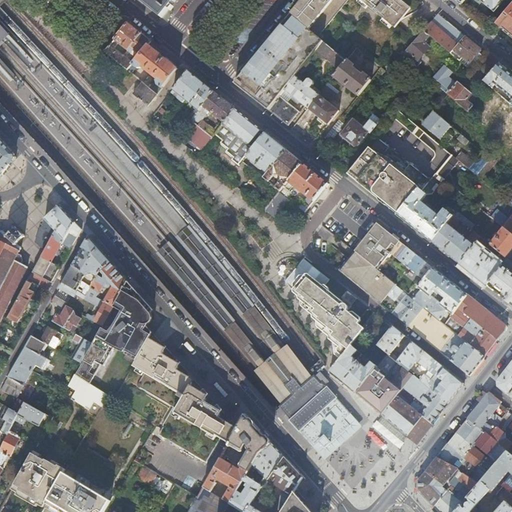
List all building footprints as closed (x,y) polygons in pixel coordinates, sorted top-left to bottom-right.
[(161,18),(176,0),(138,0),(145,5),(161,18)] [(341,8),(342,7),(333,0),(302,0),(291,14),(317,37),(336,14),(333,11),(338,6),(341,8)] [(333,0),(342,7),(347,0),(360,0),(392,26),(409,7),(399,0),(333,0)] [(480,0),(494,11),(503,0),(480,0)] [(511,5),(497,24),(511,36),(511,5)] [(322,42),(317,37),(291,14),(235,82),(259,102),(268,110),(279,96),(284,90),(295,76),(315,50),(322,42)] [(430,36),(460,61),(463,57),(470,63),(481,51),(482,50),(465,36),(439,15),(424,31),(430,36)] [(148,45),(159,53),(162,49),(145,35),(128,22),(104,50),(104,51),(127,70),(132,64),(148,45)] [(0,48),(12,38),(10,36),(1,26),(0,24),(0,48)] [(430,36),(424,31),(406,51),(401,56),(416,68),(421,62),(419,60),(430,48),(424,43),(430,36)] [(339,70),(346,61),(322,42),(315,50),(339,70)] [(177,68),(166,59),(159,53),(148,45),(132,64),(137,67),(142,67),(158,79),(157,79),(158,84),(162,87),(177,68)] [(467,67),(463,71),(468,75),(485,54),(481,51),(470,63),(467,67)] [(389,70),(401,56),(398,53),(389,64),(389,70)] [(463,57),(460,61),(467,67),(470,63),(463,57)] [(358,96),(370,80),(371,80),(363,74),(362,75),(353,68),(354,67),(347,60),(346,61),(339,70),(334,77),(358,96)] [(511,74),(498,64),(484,81),(492,88),(496,84),(511,98),(511,101),(510,103),(511,104),(511,74)] [(430,80),(448,95),(468,112),(473,106),(466,100),(471,94),(457,83),(456,84),(448,77),(452,72),(444,65),(438,71),(430,80)] [(370,80),(376,85),(387,72),(381,67),(380,68),(371,80),(370,80)] [(194,75),(188,70),(171,92),(185,103),(186,103),(187,103),(188,102),(189,102),(189,101),(190,102),(188,104),(190,106),(192,104),(196,107),(192,111),(196,114),(213,91),(207,85),(194,75)] [(284,90),(308,109),(319,95),(310,88),(313,84),(313,81),(308,78),(306,79),(303,83),(295,76),(284,90)] [(157,93),(143,82),(138,88),(133,93),(148,105),(157,93)] [(339,91),(328,83),(320,93),(331,101),(339,91)] [(224,99),(213,91),(196,114),(191,120),(192,120),(200,127),(212,136),(215,133),(216,131),(202,119),(207,113),(208,113),(209,111),(224,122),(235,108),(224,99)] [(319,95),(308,109),(328,125),(338,111),(319,95)] [(268,110),(288,126),(299,112),(279,96),(268,110)] [(495,125),(490,130),(495,135),(511,114),(511,104),(505,111),(500,106),(489,120),(495,125)] [(243,114),(235,108),(224,122),(216,131),(215,133),(222,139),(220,141),(227,147),(226,150),(233,156),(231,158),(237,163),(236,164),(237,165),(241,160),(243,161),(247,156),(250,152),(246,148),(262,129),(243,114)] [(440,139),(451,125),(434,111),(423,125),(440,139)] [(340,134),(356,147),(368,132),(369,133),(376,124),(380,119),(371,112),(368,117),(370,119),(363,127),(352,119),(340,134)] [(186,127),(185,129),(205,145),(212,136),(200,127),(192,120),(186,127)] [(250,152),(247,156),(253,161),(252,162),(252,163),(260,169),(262,169),(263,169),(268,173),(287,150),(276,141),(266,132),(250,152)] [(0,175),(17,156),(6,145),(0,138),(0,175)] [(443,178),(437,173),(437,172),(422,190),(411,182),(420,171),(377,138),(348,174),(371,192),(374,192),(376,190),(379,192),(382,194),(380,197),(380,199),(398,214),(418,188),(426,195),(432,194),(444,179),(443,178)] [(268,173),(264,178),(268,182),(274,175),(278,174),(281,177),(278,181),(280,183),(276,188),(279,191),(302,162),(294,155),(287,150),(268,173)] [(437,173),(443,178),(452,166),(453,166),(458,160),(452,155),(437,173)] [(279,191),(265,209),(275,218),(289,199),(287,198),(292,192),(290,190),(292,187),(296,186),(307,195),(307,198),(306,198),(304,201),(301,199),(297,205),(296,204),(291,210),(301,217),(305,212),(305,211),(328,183),(315,172),(302,162),(279,191)] [(432,241),(453,215),(445,209),(438,216),(420,202),(426,195),(418,188),(398,214),(414,227),(432,241)] [(460,206),(467,197),(463,193),(451,207),(456,211),(460,206)] [(62,244),(63,245),(75,222),(60,205),(44,218),(37,241),(45,248),(52,235),(62,244)] [(453,215),(456,211),(451,207),(448,205),(445,209),(453,215)] [(479,221),(460,206),(456,211),(453,215),(459,220),(472,230),(479,221)] [(497,208),(490,216),(504,227),(511,219),(497,208)] [(446,253),(459,263),(474,245),(452,228),(459,220),(453,215),(432,241),(446,253)] [(71,249),(82,229),(75,222),(63,245),(71,249)] [(377,222),(354,250),(369,262),(379,269),(392,254),(397,258),(424,280),(434,268),(419,255),(407,246),(389,231),(377,222)] [(0,322),(28,266),(22,263),(23,261),(21,255),(18,254),(21,247),(17,243),(23,236),(24,237),(25,236),(24,235),(25,234),(24,233),(23,234),(16,227),(17,226),(16,225),(15,226),(14,226),(13,227),(14,227),(7,234),(3,230),(0,232),(0,322)] [(178,237),(177,238),(275,356),(275,355),(277,354),(262,336),(267,332),(282,350),(286,346),(287,345),(190,227),(189,227),(178,237)] [(511,249),(511,234),(504,227),(489,245),(506,258),(511,249)] [(50,281),(52,282),(60,267),(52,262),(62,244),(52,235),(45,248),(33,272),(50,281)] [(103,269),(111,262),(88,237),(77,255),(62,282),(74,289),(77,290),(81,283),(80,283),(85,274),(87,275),(89,273),(92,273),(98,276),(103,269)] [(474,275),(486,285),(502,265),(495,260),(494,261),(492,259),(493,257),(492,256),(490,258),(481,251),(487,243),(480,237),(474,245),(459,263),(474,275)] [(249,342),(267,363),(269,360),(169,242),(156,253),(257,371),(262,367),(244,346),(249,342)] [(369,262),(354,250),(339,270),(354,282),(371,296),(381,303),(396,285),(396,284),(384,274),(379,269),(369,262)] [(511,265),(511,262),(507,258),(502,265),(486,285),(496,293),(511,305),(511,273),(510,272),(510,271),(509,270),(511,265)] [(124,290),(128,282),(119,271),(111,262),(103,269),(98,276),(93,286),(92,287),(100,292),(105,284),(106,285),(107,286),(108,286),(110,286),(112,285),(112,284),(113,284),(104,300),(114,306),(123,290),(124,290)] [(423,306),(440,320),(447,311),(452,314),(467,294),(434,268),(424,280),(419,287),(421,289),(413,299),(415,301),(416,300),(423,306)] [(45,290),(50,281),(33,272),(5,324),(14,328),(17,323),(18,323),(21,318),(39,287),(45,290)] [(336,354),(340,358),(351,345),(362,332),(362,331),(343,316),(349,308),(347,304),(346,303),(344,303),(343,303),(344,302),(309,274),(306,274),(297,285),(294,290),(294,292),(298,296),(299,299),(303,302),(311,308),(309,311),(313,315),(313,318),(328,327),(324,332),(329,336),(330,339),(334,342),(336,354)] [(74,289),(62,282),(58,290),(61,292),(62,290),(71,294),(74,289)] [(137,358),(153,332),(150,328),(152,325),(153,324),(153,322),(154,320),(154,317),(153,315),(149,310),(152,308),(134,288),(128,282),(124,290),(123,290),(114,306),(103,326),(94,343),(83,363),(76,375),(90,384),(101,364),(106,357),(109,359),(116,346),(137,358)] [(92,287),(93,286),(85,282),(79,292),(87,296),(92,287)] [(396,285),(381,303),(407,325),(423,306),(416,300),(415,301),(413,299),(410,297),(396,285)] [(476,302),(467,294),(452,314),(450,317),(462,326),(460,328),(463,330),(464,328),(470,332),(472,330),(478,334),(477,336),(474,334),(471,338),(470,337),(465,342),(484,357),(505,331),(505,328),(506,326),(476,302)] [(62,308),(66,301),(55,295),(51,302),(62,308)] [(103,326),(114,306),(104,300),(100,298),(97,304),(102,307),(96,316),(95,315),(91,315),(89,314),(87,317),(103,326)] [(53,320),(74,332),(82,317),(77,314),(75,310),(66,306),(64,311),(61,309),(58,314),(57,314),(53,320)] [(445,325),(445,324),(440,320),(423,306),(407,325),(447,358),(469,376),(484,357),(465,342),(445,325)] [(41,340),(48,344),(56,348),(63,334),(49,326),(41,340)] [(404,336),(392,326),(380,340),(376,345),(387,354),(387,353),(408,371),(424,351),(412,342),(398,358),(391,352),(404,336)] [(230,442),(238,428),(211,397),(188,372),(171,352),(153,332),(137,358),(133,366),(145,373),(138,386),(146,391),(169,404),(174,407),(163,425),(164,426),(160,434),(182,448),(207,463),(222,438),(230,442)] [(83,363),(94,343),(77,333),(73,339),(80,343),(72,357),(83,363)] [(17,362),(33,371),(36,365),(46,370),(51,360),(39,353),(42,348),(45,350),(48,344),(41,340),(33,335),(17,362)] [(254,374),(280,405),(283,403),(287,399),(290,396),(294,394),(285,384),(294,377),(302,386),(305,384),(308,381),(313,377),(315,376),(288,344),(287,345),(286,346),(282,350),(279,352),(277,354),(275,355),(267,363),(264,365),(262,367),(257,371),(256,371),(254,374)] [(340,359),(335,365),(331,370),(330,371),(335,375),(349,386),(356,392),(373,371),(377,366),(371,361),(366,368),(359,362),(360,360),(357,357),(355,359),(352,357),(357,350),(351,345),(340,358),(340,359)] [(0,354),(6,358),(10,351),(0,346),(0,354)] [(455,377),(424,351),(408,371),(414,375),(448,403),(463,383),(455,377)] [(373,371),(356,392),(363,398),(383,414),(399,395),(414,375),(408,371),(387,353),(387,354),(380,361),(390,370),(383,379),(373,371)] [(17,398),(33,371),(17,362),(1,390),(17,398)] [(511,362),(497,382),(498,386),(511,397),(511,362)] [(102,407),(109,395),(90,384),(76,375),(70,386),(102,407)] [(287,399),(283,403),(280,405),(279,406),(280,406),(285,412),(286,414),(287,415),(291,419),(291,420),(294,423),(295,425),(296,426),(298,429),(299,428),(314,445),(324,457),(331,452),(336,447),(342,442),(348,437),(355,431),(359,427),(359,426),(359,425),(359,424),(357,422),(336,397),(331,392),(328,388),(327,388),(323,383),(320,379),(316,375),(315,376),(313,377),(308,381),(305,384),(302,386),(294,377),(285,384),(294,394),(290,396),(287,399)] [(448,403),(414,375),(399,395),(409,403),(415,395),(422,401),(421,402),(418,400),(417,400),(416,400),(415,400),(411,404),(433,422),(448,403)] [(479,405),(468,418),(486,432),(489,435),(496,426),(509,411),(506,409),(500,417),(496,414),(495,415),(493,413),(500,404),(487,394),(479,405)] [(399,395),(383,414),(407,434),(417,442),(433,422),(411,404),(409,403),(399,395)] [(19,413),(25,403),(19,399),(13,410),(19,413)] [(285,412),(280,406),(276,409),(283,417),(286,414),(285,412)] [(0,419),(0,431),(8,435),(9,432),(19,413),(13,410),(7,407),(0,419)] [(40,423),(47,427),(52,417),(45,413),(40,423)] [(238,492),(244,482),(247,477),(253,467),(262,452),(272,443),(263,433),(246,414),(238,428),(230,442),(228,446),(230,447),(231,446),(241,452),(243,451),(247,445),(248,446),(248,448),(249,450),(240,465),(241,468),(239,471),(234,467),(233,465),(221,458),(204,488),(212,492),(217,484),(216,484),(218,481),(221,479),(223,480),(222,481),(222,483),(227,485),(229,485),(230,484),(231,484),(231,488),(229,491),(228,491),(224,499),(231,503),(231,504),(238,492)] [(383,414),(378,421),(402,441),(407,434),(383,414)] [(463,425),(456,433),(474,447),(486,432),(468,418),(463,425)] [(507,450),(506,451),(511,455),(511,453),(511,441),(506,437),(506,434),(496,426),(489,435),(497,442),(507,450)] [(0,474),(4,468),(1,467),(4,461),(7,456),(10,457),(20,438),(9,432),(8,435),(3,445),(2,447),(0,450),(0,474)] [(487,454),(497,442),(489,435),(486,432),(474,447),(482,454),(484,451),(487,454)] [(472,462),(478,466),(478,467),(488,454),(487,454),(484,451),(482,454),(474,447),(456,433),(452,438),(448,444),(472,462)] [(495,460),(497,462),(506,451),(507,450),(497,442),(487,454),(488,454),(495,460)] [(253,476),(251,479),(263,486),(264,487),(285,457),(272,443),(262,452),(253,467),(261,475),(258,479),(253,476)] [(443,450),(438,457),(458,468),(457,469),(465,475),(468,471),(466,469),(472,462),(448,444),(443,450)] [(511,511),(511,494),(506,490),(498,499),(504,504),(496,511),(470,511),(474,507),(487,491),(490,493),(510,469),(511,469),(511,471),(511,473),(511,474),(511,455),(506,451),(497,462),(487,474),(481,481),(479,483),(469,496),(455,511),(511,511)] [(478,467),(485,472),(495,460),(488,454),(478,467)] [(285,457),(264,487),(264,488),(270,492),(274,485),(284,490),(274,507),(281,511),(294,492),(303,477),(294,466),(285,457)] [(435,506),(440,511),(455,511),(469,496),(479,483),(469,477),(465,475),(457,469),(458,468),(438,457),(433,463),(427,471),(444,485),(447,482),(453,474),(458,478),(458,479),(464,485),(460,490),(466,494),(462,498),(459,496),(457,498),(453,495),(454,493),(449,489),(447,491),(435,506)] [(485,472),(487,474),(497,462),(495,460),(485,472)] [(49,499),(60,480),(49,474),(33,464),(22,483),(29,487),(29,488),(38,493),(49,499)] [(150,485),(157,474),(144,466),(138,478),(150,485)] [(469,477),(479,483),(481,481),(487,474),(485,472),(478,467),(478,466),(469,477)] [(427,497),(435,506),(447,491),(443,487),(444,485),(427,471),(423,476),(419,481),(419,489),(427,497)] [(63,511),(103,511),(111,500),(64,473),(60,480),(49,499),(47,503),(63,511)] [(247,477),(244,482),(247,484),(245,487),(247,488),(243,495),(238,492),(231,504),(244,511),(262,511),(251,505),(263,486),(251,479),(247,477)] [(225,511),(231,503),(224,499),(212,492),(204,488),(198,498),(197,497),(188,511),(225,511)] [(281,511),(310,511),(294,492),(281,511)]
